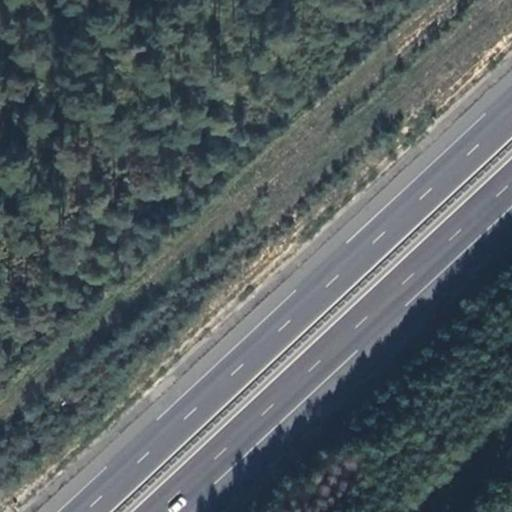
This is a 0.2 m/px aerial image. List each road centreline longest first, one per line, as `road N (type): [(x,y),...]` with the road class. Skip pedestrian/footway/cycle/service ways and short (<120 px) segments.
road 1 (motorway): [(511,117),(92,511)]
road 2 (motorway): [(164,511),(511,192)]
